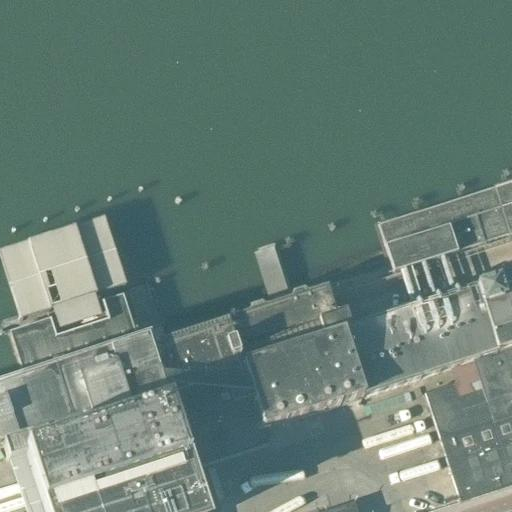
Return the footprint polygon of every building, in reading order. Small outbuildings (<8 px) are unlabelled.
[(511,178),(368,226),(384,274),(511,231),(511,178)] [(263,432),(473,364),(481,390),(460,396),(456,385),(424,396),(459,506),(511,488),(511,282),(341,338),(164,396),(190,473),(268,447),(263,432)] [(227,324),(228,330),(151,355),(152,357),(164,396),(341,338),(326,292),(227,324)] [(24,381),(138,343),(123,297),(103,304),(110,322),(55,340),(49,322),(9,335),(24,381)] [(190,473),(164,396),(152,357),(151,355),(147,340),(138,343),(24,381),(0,388),(0,446),(1,447),(7,464),(25,458),(43,511),(200,511),(188,473),(190,473)]
